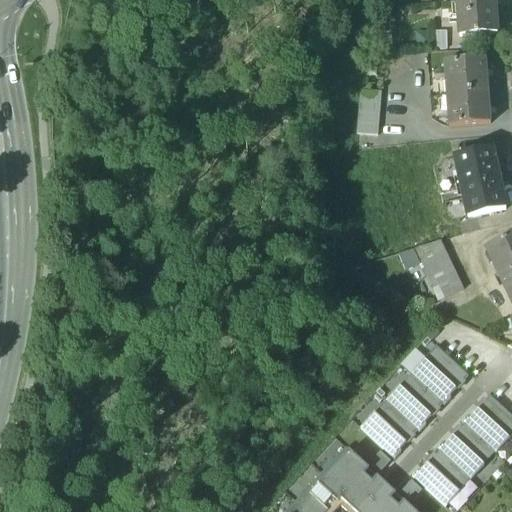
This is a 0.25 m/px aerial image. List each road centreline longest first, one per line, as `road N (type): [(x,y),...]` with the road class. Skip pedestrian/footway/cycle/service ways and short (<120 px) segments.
road 1 (secondary): [(0,472),(25,378),(31,313),(22,294)]
road 2 (secondary): [(22,294),(12,154)]
